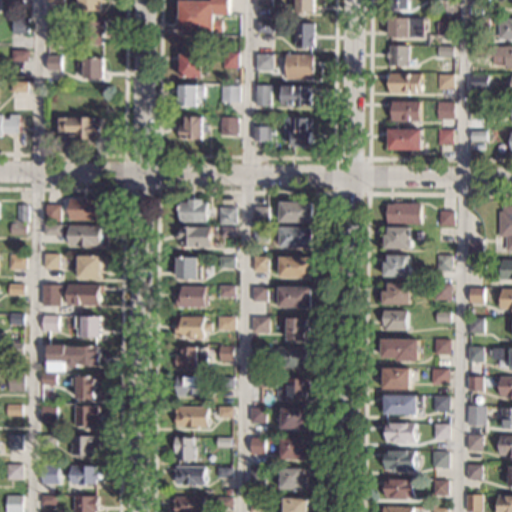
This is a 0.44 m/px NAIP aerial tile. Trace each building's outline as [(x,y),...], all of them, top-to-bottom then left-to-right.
[(107,0),(107,3),(101,3),(101,11),(80,11),(80,0),(107,0)] [(230,0),(230,16),(216,16),(216,21),(223,21),(223,33),(181,32),(181,1),(213,2),(213,0),(230,0)] [(316,0),(316,12),(297,12),(297,0),(316,0)] [(409,0),(409,9),(391,9),(391,0),(409,0)] [(478,4),(478,8),(481,8),(481,16),(475,15),(475,9),(472,8),(472,4),(478,4)] [(489,30),(474,30),(474,17),(490,18),(489,30)] [(425,37),(390,37),(390,18),(425,19),(425,37)] [(456,18),(455,36),(437,36),(438,18),(456,18)] [(511,39),(498,39),(498,21),(507,21),(507,18),(511,18),(511,39)] [(29,34),(13,34),(14,19),(29,19),(29,34)] [(65,36),(48,36),(48,19),(65,19),(65,36)] [(108,33),(105,33),(105,45),(86,45),(86,21),(108,21),(108,33)] [(274,33),(258,33),(258,22),(274,22),(274,33)] [(315,47),(296,47),(297,24),(315,24),(315,47)] [(490,58),(474,58),(474,45),(490,45),(490,58)] [(410,59),(417,59),(417,66),(391,65),(391,58),(388,58),(388,53),(390,53),(391,46),(410,46),(410,59)] [(453,47),(453,57),(438,57),(438,46),(453,47)] [(511,68),(504,68),(504,64),(492,64),(493,56),(491,56),(492,46),(511,46),(511,68)] [(30,51),(29,61),(13,61),(13,51),(30,51)] [(239,68),(224,68),(225,53),(239,53),(239,68)] [(203,77),(181,77),(182,54),(204,54),(203,77)] [(274,70),(257,70),(258,55),(274,55),(274,70)] [(314,79),(287,79),(287,55),(315,55),(314,79)] [(62,71),(48,70),(48,56),(62,57),(62,71)] [(105,78),(85,78),(85,58),(105,59),(105,78)] [(422,93),(390,93),(391,73),(420,74),(422,74),(422,93)] [(454,75),(454,89),(438,89),(438,75),(454,75)] [(489,76),(472,75),(472,89),(489,89),(489,76)] [(29,83),(29,93),(13,93),(13,82),(29,83)] [(206,97),(199,97),(199,106),(180,106),(180,85),(206,86),(206,97)] [(240,102),(222,102),(222,86),(240,86),(240,102)] [(271,106),(256,106),(256,86),(271,86),(271,106)] [(313,93),(314,93),(314,105),(283,105),(284,86),(313,86),(313,93)] [(421,121),(393,121),(394,101),(421,102),(421,121)] [(454,118),(437,117),(437,102),(454,103),(454,118)] [(20,133),(3,133),(3,137),(0,136),(0,115),(3,115),(3,119),(10,119),(10,115),(20,115),(20,133)] [(238,127),(222,126),(222,116),(238,117),(238,127)] [(96,119),(103,119),(103,139),(77,139),(78,134),(62,134),(62,117),(96,118),(96,119)] [(204,117),(204,125),(209,125),(209,132),(204,132),(204,139),(182,138),(182,126),(186,126),(186,117),(204,117)] [(313,147),(294,147),(294,138),(291,138),(291,132),(285,132),(286,118),(313,118),(313,147)] [(268,127),(272,127),(272,141),(254,141),(254,126),(268,126),(268,127)] [(422,150),(389,150),(390,129),(422,130),(422,150)] [(453,145),(438,144),(438,130),(453,130),(453,145)] [(486,141),(471,141),(471,131),(486,131),(486,141)] [(196,200),(203,200),(203,203),(208,203),(208,223),(180,223),(180,202),(188,202),(188,199),(189,200),(189,197),(196,197),(196,200)] [(102,220),(70,220),(70,199),(103,199),(102,220)] [(314,222),(282,222),(282,224),(276,224),(276,213),(282,213),(282,202),(314,203),(314,222)] [(421,224),(388,223),(388,204),(394,204),(394,203),(421,203),(421,224)] [(61,222),(46,221),(46,205),(61,205),(61,222)] [(29,221),(18,221),(18,206),(19,206),(29,206),(29,221)] [(511,252),(505,252),(505,237),(499,237),(499,212),(503,212),(503,207),(509,207),(509,206),(511,206),(511,252)] [(269,222),(254,222),(254,207),(269,207),(269,222)] [(237,224),(220,224),(220,208),(237,208),(237,224)] [(454,226),(440,226),(440,212),(441,212),(454,212),(454,226)] [(27,235),(11,235),(11,223),(27,223),(27,235)] [(61,236),(44,236),(45,225),(61,225),(61,236)] [(102,247),(69,246),(69,226),(102,226),(102,247)] [(212,247),(182,247),(182,242),(178,242),(178,233),(181,233),(181,227),(212,228),(212,247)] [(237,237),(221,237),(221,227),(237,227),(237,237)] [(269,241),(254,241),(254,227),(269,227),(269,241)] [(313,247),(281,247),(281,228),(313,228),(313,247)] [(411,239),(414,239),(413,248),(411,248),(411,249),(385,249),(385,228),(412,228),(411,239)] [(452,228),(452,242),(438,242),(438,228),(452,228)] [(483,257),(468,257),(468,240),(483,240),(483,257)] [(60,269),(45,269),(45,253),(60,253),(60,269)] [(27,270),(10,270),(11,254),(27,254),(27,270)] [(411,267),(412,267),(412,276),(411,276),(411,278),(385,277),(386,262),(389,262),(389,255),(411,255),(411,267)] [(101,279),(79,279),(79,256),(102,256),(101,279)] [(268,272),(254,272),(254,256),(269,256),(268,272)] [(452,270),(437,270),(437,256),(452,256),(452,270)] [(235,267),(221,268),(221,257),(235,257),(235,267)] [(312,277),(281,277),(281,257),(313,257),(312,277)] [(198,266),(202,266),(202,279),(177,278),(178,258),(198,258),(198,266)] [(485,270),(470,270),(470,259),(484,259),(485,259),(485,270)] [(511,280),(499,280),(499,260),(511,260),(511,280)] [(411,304),(384,304),(384,291),(390,292),(390,283),(411,283),(411,304)] [(25,296),(10,296),(10,284),(25,284),(25,296)] [(452,284),(452,300),(435,300),(435,284),(452,284)] [(61,307),(43,307),(44,285),(62,286),(61,307)] [(100,306),(68,306),(69,285),(101,285),(100,306)] [(236,287),(236,298),(220,297),(220,286),(236,287)] [(207,295),(210,295),(210,307),(178,307),(178,287),(207,287),(207,295)] [(312,307),(279,307),(279,298),(273,297),(273,288),(280,288),(280,287),(312,287),(312,307)] [(268,302),(253,302),(253,288),(268,288),(268,302)] [(485,303),(470,303),(470,288),(485,289),(485,303)] [(511,310),(499,310),(499,298),(502,298),(502,289),(511,289),(511,310)] [(407,330),(385,330),(385,327),(384,327),(384,310),(408,310),(407,330)] [(451,313),(451,322),(436,322),(437,312),(451,313)] [(25,325),(11,325),(11,314),(25,314),(25,325)] [(59,331),(44,331),(44,316),(59,316),(59,331)] [(102,337),(78,337),(78,329),(76,329),(76,317),(102,317),(102,337)] [(205,323),(212,323),(212,332),(205,332),(205,338),(204,338),(204,340),(198,340),(198,338),(177,337),(177,323),(182,323),(182,317),(205,317),(205,323)] [(236,330),(219,330),(219,317),(236,317),(236,330)] [(270,333),(253,333),(253,317),(268,318),(270,318),(270,333)] [(484,332),(468,332),(469,317),(483,317),(484,317),(484,332)] [(308,325),(311,325),(310,333),(308,333),(307,340),(287,339),(287,318),(308,319),(308,325)] [(420,361),(398,361),(398,358),(383,358),(384,339),(420,339),(420,361)] [(451,355),(435,355),(435,339),(451,339),(451,355)] [(24,354),(9,354),(9,343),(25,343),(24,354)] [(67,347),(101,347),(101,366),(79,366),(77,368),(70,368),(69,365),(69,363),(50,363),(50,346),(67,346),(67,347)] [(208,369),(197,369),(197,367),(176,366),(177,356),(181,356),(181,347),(209,347),(208,369)] [(235,361),(220,361),(220,347),(235,347),(235,361)] [(268,358),(252,358),(252,347),(268,347),(268,358)] [(309,367),(278,367),(278,347),(309,348),(309,367)] [(483,362),(468,361),(468,347),(483,347),(483,362)] [(511,370),(511,360),(493,360),(493,348),(511,348),(511,370)] [(411,390),(384,389),(385,368),(411,368),(411,390)] [(448,384),(432,384),(432,369),(448,369),(448,384)] [(26,392),(9,392),(9,374),(26,374),(26,392)] [(57,385),(43,385),(43,374),(58,374),(57,385)] [(483,391),(468,391),(468,376),(484,377),(483,391)] [(98,389),(101,389),(101,399),(77,399),(77,385),(72,385),(72,378),(78,378),(78,377),(98,377),(98,389)] [(209,397),(178,396),(178,377),(209,377),(209,397)] [(511,397),(500,397),(500,377),(511,377),(511,397)] [(235,389),(220,388),(220,378),(235,378),(235,389)] [(268,388),(253,388),(254,378),(268,378),(268,388)] [(310,393),(306,393),(306,400),(277,399),(277,391),(283,391),(283,387),(286,387),(286,379),(310,379),(310,393)] [(423,408),(418,408),(418,415),(386,415),(386,395),(423,396),(423,408)] [(450,411),(433,411),(434,396),(450,396),(450,411)] [(23,416),(7,416),(7,405),(23,405),(23,416)] [(485,416),(468,416),(468,405),(471,405),(485,405),(485,416)] [(57,416),(43,416),(43,406),(57,406),(57,416)] [(100,414),(103,414),(103,422),(97,422),(97,428),(76,427),(76,406),(100,406),(100,414)] [(234,418),(219,417),(219,407),(234,407),(234,418)] [(209,428),(177,427),(177,408),(209,408),(209,428)] [(267,424),(251,423),(251,408),(267,408),(267,424)] [(511,428),(500,428),(500,408),(511,408),(511,428)] [(304,417),(310,417),(310,430),(282,429),(283,409),(304,409),(304,417)] [(416,442),(387,442),(387,423),(417,424),(416,442)] [(450,440),(435,440),(435,423),(450,424),(450,440)] [(483,450),(467,450),(467,434),(483,435),(483,450)] [(24,450),(9,450),(9,435),(24,436),(24,450)] [(57,445),(41,445),(41,436),(57,436),(57,445)] [(511,456),(500,456),(500,436),(511,436),(511,456)] [(97,442),(99,442),(99,450),(97,450),(97,456),(73,456),(73,437),(97,437),(97,442)] [(194,447),(196,447),(196,461),(178,461),(178,454),(176,454),(176,437),(194,437),(194,447)] [(232,447),(217,447),(217,437),(232,438),(232,447)] [(266,455),(251,454),(251,438),(266,438),(266,455)] [(304,446),(309,446),(309,459),(282,459),(282,439),(304,439),(304,446)] [(417,470),(385,470),(385,451),(417,451),(417,470)] [(449,467),(434,467),(434,452),(449,452),(449,467)] [(23,465),(23,480),(7,480),(7,464),(23,465)] [(482,480),(467,480),(467,464),(482,464),(482,480)] [(57,466),(62,466),(62,475),(57,475),(57,476),(41,476),(42,465),(57,465),(57,466)] [(97,471),(100,471),(100,479),(97,479),(97,485),(86,485),(86,486),(79,486),(79,484),(71,484),(71,466),(97,466),(97,471)] [(205,485),(175,485),(176,467),(206,467),(205,485)] [(233,479),(218,478),(218,468),(233,468),(233,479)] [(303,476),(309,476),(309,489),(281,489),(281,468),(303,468),(303,476)] [(266,485),(252,485),(252,470),(266,470),(266,485)] [(416,499),(386,499),(386,480),(416,480),(416,499)] [(449,496),(433,496),(433,480),(450,480),(449,496)] [(56,505),(41,505),(42,495),(56,496),(56,505)] [(482,511),(466,511),(466,495),(482,495),(482,511)] [(23,511),(7,511),(7,510),(7,496),(23,496),(23,511)] [(98,511),(75,511),(75,496),(99,496),(98,511)] [(511,511),(496,511),(496,504),(497,504),(498,496),(511,496),(511,511)] [(205,511),(175,511),(175,497),(206,497),(205,511)] [(233,508),(217,508),(217,497),(233,497),(233,508)] [(266,511),(250,511),(250,498),(266,498),(266,511)] [(308,511),(284,511),(285,498),(308,498),(308,511)]
